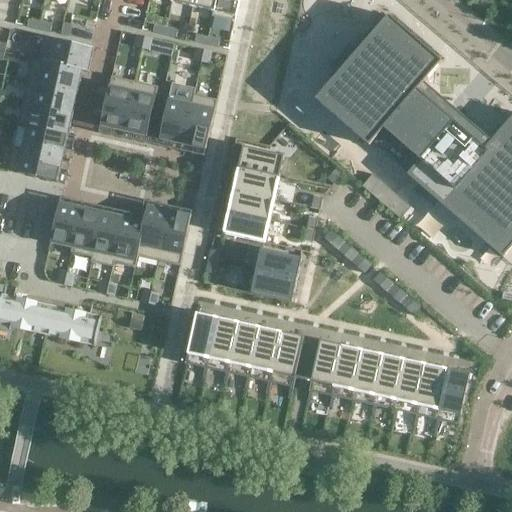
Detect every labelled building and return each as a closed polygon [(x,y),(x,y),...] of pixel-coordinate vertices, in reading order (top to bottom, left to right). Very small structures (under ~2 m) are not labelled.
[(172,0),(172,4),(193,9),(194,0),(172,0)] [(194,0),(193,9),(212,13),(212,18),(213,18),(216,0),(194,0)] [(216,0),(213,18),(235,23),(239,0),(216,0)] [(336,79),(316,101),(370,148),(372,145),(395,165),(408,176),(407,176),(418,186),(431,197),(438,203),(503,259),(511,248),(511,118),(491,143),(458,114),(424,84),(442,63),(389,17),(358,53),(346,67),(336,79)] [(28,21),(27,28),(38,31),(40,23),(28,21)] [(40,23),(38,31),(50,34),(52,26),(40,23)] [(63,24),(61,36),(69,38),(71,26),(63,24)] [(154,26),(152,34),(164,37),(166,29),(154,26)] [(166,29),(164,37),(176,39),(178,32),(166,29)] [(196,36),(195,44),(206,46),(208,39),(196,36)] [(136,37),(134,49),(142,50),(144,39),(136,37)] [(33,59),(32,60),(88,73),(94,49),(53,40),(43,38),(40,52),(39,58),(38,60),(33,59)] [(144,39),(142,50),(149,52),(152,40),(144,39)] [(208,39),(206,46),(218,49),(220,41),(208,39)] [(196,50),(193,62),(201,64),(204,52),(196,50)] [(204,52),(201,64),(209,65),(212,54),(204,52)] [(32,60),(27,83),(78,94),(82,73),(88,74),(88,73),(32,60)] [(111,78),(100,128),(123,133),(134,83),(111,78)] [(27,83),(22,105),(73,116),(78,94),(27,83)] [(134,83),(123,133),(147,139),(158,88),(134,83)] [(172,85),(159,141),(182,147),(194,96),(195,90),(172,85)] [(194,96),(182,147),(206,152),(217,102),(194,96)] [(22,105),(17,127),(68,138),(68,137),(73,116),(22,105)] [(13,148),(12,149),(63,160),(68,138),(17,127),(17,128),(23,129),(27,130),(22,150),(13,148)] [(12,149),(7,173),(17,175),(57,184),(63,160),(12,149)] [(243,149),(238,171),(280,180),(284,158),(243,149)] [(238,171),(233,193),(275,202),(280,180),(238,171)] [(335,171),(328,180),(334,186),(342,177),(341,176),(335,171)] [(373,176),(363,188),(400,221),(410,208),(373,176)] [(233,193),(229,214),(270,223),(275,202),(233,193)] [(313,198),(311,209),(320,211),(322,200),(313,198)] [(59,204),(50,245),(71,250),(70,254),(71,255),(81,209),(59,204)] [(144,223),(134,269),(136,269),(138,258),(158,262),(169,212),(147,207),(144,223)] [(81,209),(71,255),(91,259),(90,264),(91,264),(102,214),(81,209)] [(169,212),(158,262),(180,267),(182,258),(191,217),(169,212)] [(102,214),(91,264),(112,269),(124,219),(102,214)] [(229,214),(224,236),(265,245),(270,223),(229,214)] [(124,219),(112,269),(114,269),(115,264),(134,269),(144,223),(124,219)] [(309,219),(306,230),(315,232),(318,221),(309,219)] [(306,230),(303,242),(312,244),(315,232),(306,230)] [(332,232),(324,241),(331,246),(338,237),(332,232)] [(338,237),(331,246),(331,247),(337,252),(345,243),(338,237)] [(345,243),(337,252),(338,253),(344,258),(352,249),(345,243)] [(352,249),(344,258),(351,264),(358,255),(352,249)] [(211,251),(208,262),(217,264),(220,253),(211,251)] [(261,251),(256,273),(297,282),(302,260),(261,251)] [(358,255),(351,264),(357,269),(365,260),(358,255)] [(365,260),(357,269),(358,270),(364,275),(372,266),(365,260)] [(208,262),(206,274),(215,276),(217,264),(208,262)] [(59,273),(56,285),(64,287),(67,275),(59,273)] [(256,273),(251,295),(292,304),(297,282),(256,273)] [(381,274),(373,283),(379,288),(387,279),(381,274)] [(67,275),(64,287),(72,289),(75,277),(67,275)] [(387,279),(379,288),(380,289),(386,294),(394,285),(387,279)] [(101,283),(98,294),(106,296),(109,284),(101,283)] [(109,284),(106,296),(114,298),(117,286),(109,284)] [(394,285),(386,294),(387,295),(393,300),(401,291),(394,285)] [(401,291),(393,300),(399,306),(407,296),(401,291)] [(143,292),(141,304),(149,306),(151,294),(143,292)] [(151,294),(149,306),(156,307),(159,296),(151,294)] [(2,296),(0,304),(0,327),(45,337),(52,307),(26,302),(20,300),(2,296)] [(407,296),(399,306),(400,306),(406,311),(414,302),(407,296)] [(414,302),(406,311),(407,312),(413,317),(421,308),(414,302)] [(52,307),(45,337),(95,348),(102,318),(100,318),(84,314),(77,313),(52,307)] [(187,356),(185,365),(206,370),(204,377),(206,378),(208,370),(210,361),(219,320),(198,315),(196,315),(187,356)] [(208,370),(206,378),(209,379),(210,371),(229,375),(240,325),(219,320),(210,361),(208,370)] [(131,321),(129,329),(141,332),(143,324),(131,321)] [(229,375),(227,383),(230,383),(231,375),(250,380),(252,370),(261,329),(240,325),(229,375)] [(250,380),(248,387),(251,388),(252,380),(271,384),(273,375),(282,334),(261,329),(252,370),(250,380)] [(271,384),(269,392),(272,393),(274,385),(293,389),(296,380),(305,339),(304,339),(282,334),(273,375),(271,384)] [(320,342),(309,393),(329,397),(327,405),(330,406),(331,398),(333,388),(343,347),(320,342)] [(333,388),(331,398),(350,402),(348,410),(351,410),(352,402),(354,393),(364,352),(343,347),(333,388)] [(354,393),(352,402),(371,407),(369,414),(372,415),(373,407),(376,398),(385,357),(364,352),(354,393)] [(376,398),(373,407),(392,411),(390,419),(393,420),(395,412),(397,402),(406,361),(385,357),(376,398)] [(397,402),(395,412),(413,416),(412,424),(414,424),(416,417),(418,407),(427,366),(406,361),(397,402)] [(418,407),(416,417),(434,421),(433,429),(435,429),(437,421),(439,412),(448,371),(427,366),(418,407)] [(437,421),(435,429),(437,430),(439,422),(459,426),(469,376),(448,371),(439,412),(437,421)]
